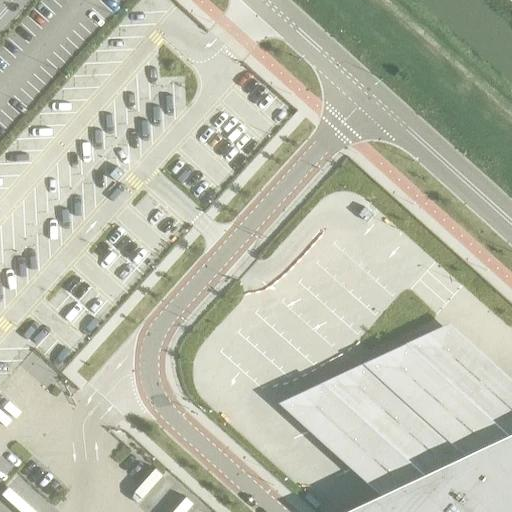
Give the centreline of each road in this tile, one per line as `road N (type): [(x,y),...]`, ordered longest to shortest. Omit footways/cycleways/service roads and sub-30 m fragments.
road 1 (unclassified): [(275,511),(165,409),(149,380),(148,351),(167,316),(368,94)]
road 2 (unclassified): [(511,223),(368,94)]
road 3 (unclassified): [(368,94),(264,0)]
